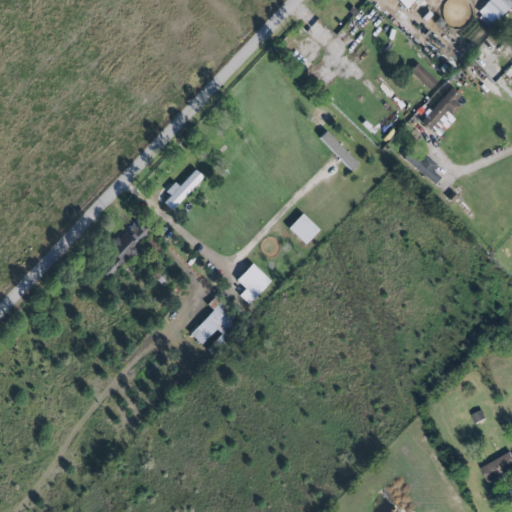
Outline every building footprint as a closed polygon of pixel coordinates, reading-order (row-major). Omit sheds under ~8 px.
[(410,0),(390,0),(402,10),(410,0)] [(511,4),(506,0),(486,0),(474,14),(489,28),(511,4)] [(333,35),(316,19),(304,32),(321,47),(333,35)] [(407,72),(426,90),(434,82),(415,64),(407,72)] [(460,110),(452,102),(458,97),(449,89),(418,122),(434,137),(460,110)] [(316,138),(347,171),(355,165),(324,132),(316,138)] [(408,152),(420,162),(424,157),(435,166),(431,171),(439,178),(433,185),(403,159),(408,152)] [(163,192),(168,197),(160,204),(169,212),(201,178),(192,170),(176,187),(171,183),(163,192)] [(316,231),(298,215),(284,230),(302,246),(316,231)] [(242,290),(236,297),(245,305),(267,282),(249,264),(233,281),(242,290)] [(486,483),(511,468),(511,459),(508,452),(478,468),(486,483)]
